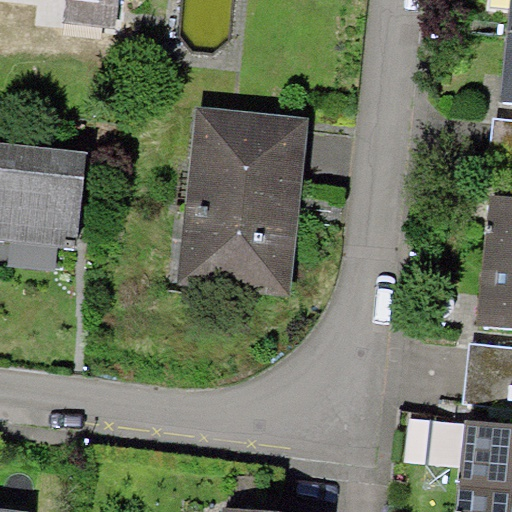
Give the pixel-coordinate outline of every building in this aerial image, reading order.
[(37,0),(61,2),(59,28),(115,35),(119,1),(107,0),(37,0)] [(511,0),(507,0),(497,108),(511,109),(511,0)] [(305,125),(194,113),(174,295),(285,307),(305,125)] [(511,128),(494,126),(486,190),(511,192),(511,128)] [(0,248),(68,256),(79,161),(0,151),(0,248)] [(511,209),(483,206),(468,329),(511,333),(511,209)] [(511,359),(470,356),(464,419),(511,422),(511,359)] [(511,511),(511,440),(463,435),(455,511),(511,511)]
